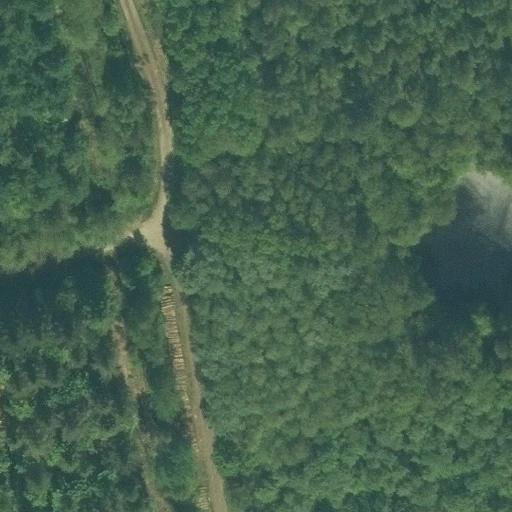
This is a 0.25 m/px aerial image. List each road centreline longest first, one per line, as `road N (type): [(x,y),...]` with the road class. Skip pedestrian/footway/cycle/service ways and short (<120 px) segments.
road 1 (track): [(167,227),(218,511)]
road 2 (track): [(132,0),(156,84),(167,227)]
road 3 (track): [(167,227),(0,270)]
